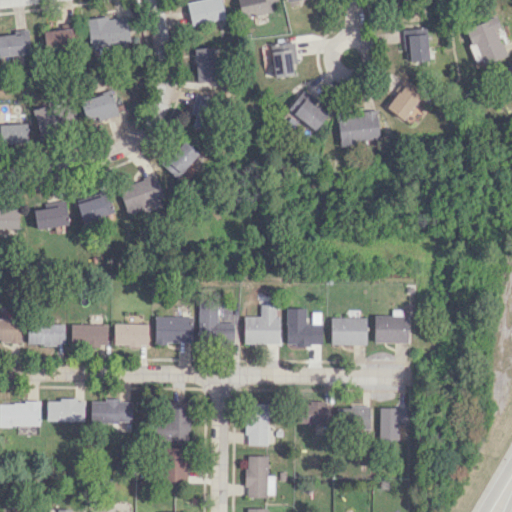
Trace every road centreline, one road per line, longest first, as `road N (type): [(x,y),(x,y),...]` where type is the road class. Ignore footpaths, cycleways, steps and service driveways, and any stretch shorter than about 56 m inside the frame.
road 1 (residential): [(0,370),(407,375)]
road 2 (residential): [(0,172),(87,157),(144,130),(166,83),(154,0)]
road 3 (residential): [(219,374),(216,511)]
